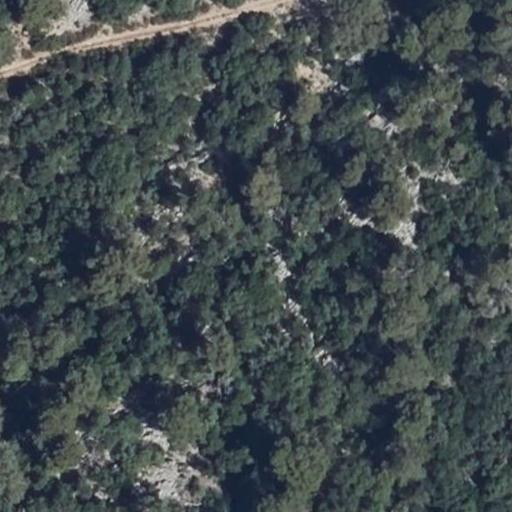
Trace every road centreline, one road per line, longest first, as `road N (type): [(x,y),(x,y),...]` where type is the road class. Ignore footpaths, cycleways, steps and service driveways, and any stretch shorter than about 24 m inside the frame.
road 1 (track): [(0,69),(331,0)]
road 2 (track): [(324,511),(368,439),(511,276)]
